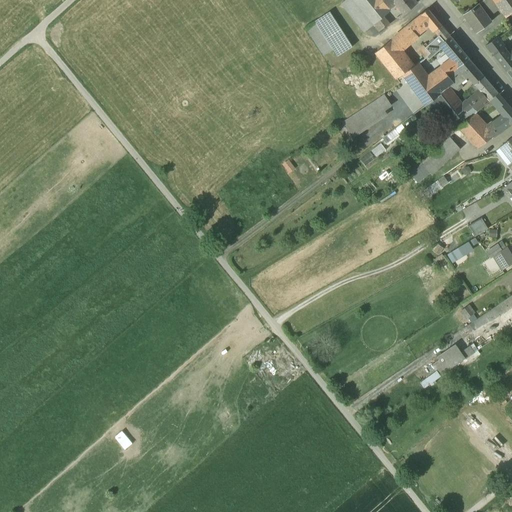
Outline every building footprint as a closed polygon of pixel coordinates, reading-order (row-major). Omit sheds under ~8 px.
[(345,0),(341,4),(347,12),(356,4),(361,0),(345,0)] [(380,0),(361,0),(356,4),(373,25),(383,17),(390,11),(387,8),(380,0)] [(414,0),(395,0),(393,2),(394,2),(404,14),(417,3),(414,0)] [(511,0),(493,0),(506,17),(511,12),(511,0)] [(373,25),(356,4),(347,12),(364,32),(373,25)] [(478,4),(472,9),(463,15),(476,33),(491,22),(478,4)] [(428,9),(422,15),(409,26),(416,34),(429,24),(435,30),(441,25),(428,9)] [(330,12),(314,22),(328,43),(343,33),(330,12)] [(383,17),(373,25),(379,31),(389,24),(383,17)] [(328,43),(314,22),(305,28),(323,55),(332,49),(328,43)] [(441,25),(435,30),(439,36),(444,41),(450,36),(441,25)] [(416,34),(409,26),(391,40),(401,51),(418,37),(416,34)] [(343,33),(328,43),(332,49),(337,57),(352,47),(343,33)] [(444,41),(439,36),(425,48),(430,54),(441,44),(441,43),(444,41)] [(450,36),(444,41),(441,43),(441,44),(445,48),(454,42),(450,36)] [(496,39),(486,46),(493,55),(498,62),(506,55),(498,45),(500,44),(496,39)] [(401,51),(391,40),(375,53),(397,79),(403,75),(414,67),(401,51)] [(454,42),(445,48),(451,56),(450,60),(440,68),(445,75),(457,66),(458,67),(468,58),(454,42)] [(424,46),(418,51),(425,58),(430,54),(425,48),(424,46)] [(506,55),(498,62),(506,70),(511,66),(511,65),(511,50),(506,55)] [(458,67),(457,67),(458,68),(466,77),(469,75),(475,82),(483,76),(468,58),(458,67)] [(433,73),(423,60),(414,67),(403,75),(415,92),(416,92),(418,94),(423,91),(423,90),(429,86),(439,80),(433,73)] [(440,68),(433,73),(439,80),(445,75),(440,68)] [(458,68),(448,75),(454,82),(456,85),(466,77),(458,68)] [(493,88),(483,76),(475,82),(473,84),(478,89),(484,95),(493,88)] [(454,82),(448,87),(452,92),(458,87),(456,85),(454,82)] [(429,86),(423,90),(423,91),(429,98),(435,93),(429,86)] [(448,87),(432,99),(433,100),(438,106),(451,123),(466,111),(461,104),(452,92),(448,87)] [(493,88),(484,95),(489,100),(497,93),(493,88)] [(484,95),(478,89),(461,104),(466,111),(467,113),(472,108),(476,112),(489,100),(484,95)] [(497,93),(489,100),(476,112),(474,113),(478,118),(480,117),(480,114),(493,102),(499,108),(505,102),(497,93)] [(385,95),(336,122),(345,139),(388,116),(384,109),(391,105),(385,95)] [(438,106),(433,100),(427,105),(431,111),(438,106)] [(511,109),(505,102),(499,108),(504,114),(493,122),(500,131),(511,122),(511,109)] [(474,113),(462,125),(480,146),(487,140),(480,130),(486,125),(478,118),(474,113)] [(486,125),(480,130),(487,140),(500,131),(493,122),(487,127),(486,125)] [(395,129),(382,137),(386,143),(399,135),(395,129)] [(511,137),(495,150),(507,166),(511,162),(511,163),(511,162),(511,137)] [(371,150),(376,156),(385,149),(380,143),(371,150)] [(449,149),(443,143),(440,147),(445,153),(449,149)] [(455,154),(448,159),(454,166),(460,161),(455,154)] [(437,178),(433,173),(426,179),(427,180),(423,183),(426,186),(429,183),(430,184),(437,178)] [(430,193),(448,183),(444,176),(427,186),(430,193)] [(482,218),(469,226),(474,237),(488,229),(482,218)] [(447,252),(451,261),(473,250),(469,242),(447,252)] [(511,258),(507,250),(492,260),(481,266),(487,275),(496,270),(499,274),(511,266),(511,258)] [(420,383),(423,388),(479,350),(473,342),(461,351),(456,344),(438,357),(440,360),(432,366),(436,372),(420,383)] [(114,435),(123,448),(131,443),(122,430),(114,435)]
